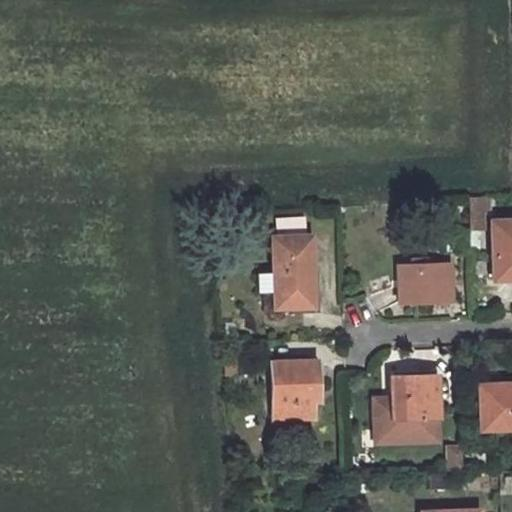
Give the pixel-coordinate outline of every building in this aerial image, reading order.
[(466,197),(467,228),(480,227),(479,196),(466,197)] [(302,217),(274,218),(274,236),(303,235),(302,217)] [(511,219),(488,220),(490,279),(511,278),(511,219)] [(271,271),(255,272),(256,293),(272,292),(273,306),(310,304),(308,234),(303,235),(274,236),(269,236),(271,271)] [(448,263),(395,266),(397,302),(449,299),(448,263)] [(309,414),(308,385),(315,385),(313,358),(269,360),(271,424),(291,423),(291,415),(309,414)] [(231,363),(223,363),(224,373),(232,373),(231,363)] [(388,436),(389,449),(435,447),(432,382),(415,383),(415,377),(387,378),(388,405),(370,406),(372,437),(388,436)] [(511,383),(476,385),(478,430),(511,428),(511,383)] [(370,406),(388,405),(388,398),(370,399),(370,406)] [(372,449),(389,449),(388,436),(372,437),(372,449)] [(446,468),(459,468),(460,445),(446,445),(446,468)] [(485,448),(463,448),(464,465),(485,465),(485,448)] [(511,476),(501,477),(502,485),(511,484),(511,476)] [(511,484),(502,485),(502,495),(511,494),(511,484)]
